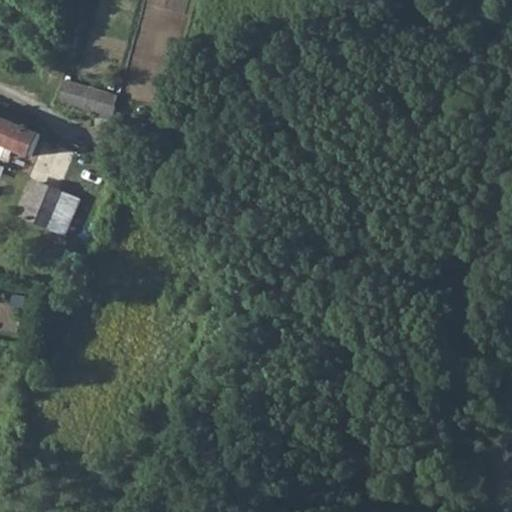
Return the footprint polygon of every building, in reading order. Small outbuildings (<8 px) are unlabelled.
[(59,90),(56,104),(95,115),(93,125),(108,133),(111,120),(114,121),(117,107),(115,106),(118,95),(90,87),(86,98),(59,90)] [(0,153),(13,121),(0,115),(0,153)] [(13,121),(0,153),(0,155),(2,157),(7,146),(32,157),(41,133),(13,121)] [(130,122),(123,133),(145,146),(151,135),(130,122)] [(43,182),(26,220),(47,229),(63,191),(43,182)]
